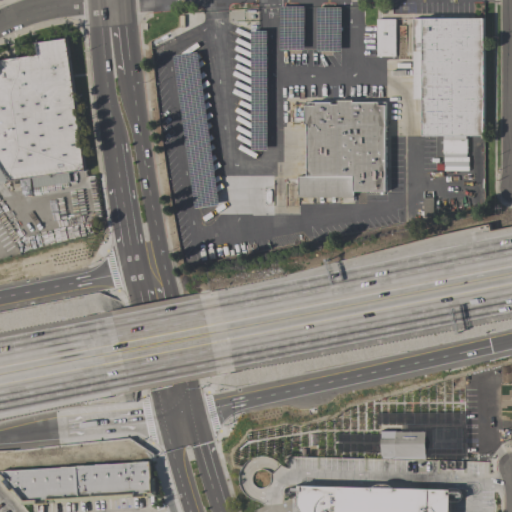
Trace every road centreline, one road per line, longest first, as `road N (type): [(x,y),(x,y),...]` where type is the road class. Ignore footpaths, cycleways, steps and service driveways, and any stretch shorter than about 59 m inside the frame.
road 1 (secondary): [(225,511),(154,239),(129,75)]
road 2 (motorway): [(511,255),(209,318)]
road 3 (motorway): [(196,413),(486,332)]
road 4 (motorway): [(218,363),(511,305)]
road 5 (secondary): [(130,269),(165,419)]
road 6 (secondary): [(96,3),(111,142)]
road 7 (motorway): [(130,269),(0,302)]
road 8 (motorway): [(0,407),(121,382)]
